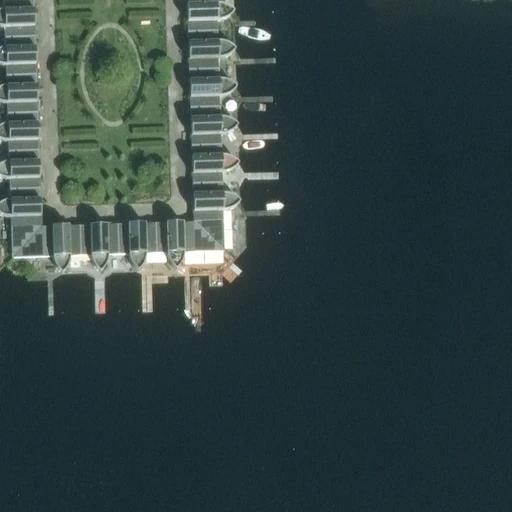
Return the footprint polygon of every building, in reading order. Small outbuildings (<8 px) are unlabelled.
[(2,0),(3,12),(3,13),(34,12),(33,0),(2,0)] [(231,16),(233,13),(232,12),(230,10),(228,9),(226,8),(225,7),(223,6),(219,5),(218,5),(215,5),(215,6),(184,7),(185,45),(217,44),(217,43),(216,23),(219,22),(221,22),(223,21),(225,20),(227,19),(229,17),(231,16)] [(0,28),(1,29),(3,29),(4,50),(4,51),(35,50),(34,12),(3,13),(3,12),(0,12),(0,28)] [(232,54),(234,51),(232,50),(231,49),(229,47),(228,46),(226,45),(224,44),(221,43),(219,43),(217,43),(217,44),(185,45),(187,83),(218,82),(218,81),(217,61),(220,60),(222,60),(225,59),(227,58),(228,57),(231,55),(232,54)] [(0,66),(2,67),(5,67),(5,88),(5,89),(36,88),(35,50),(4,51),(4,50),(3,50),(0,50),(0,66)] [(219,119),(218,98),(220,98),(223,98),(225,97),(228,96),(230,95),(231,93),(233,91),(235,89),(233,87),(232,86),(230,85),(228,84),(226,83),(224,82),(221,81),(218,81),(218,82),(187,83),(188,121),(219,120),(219,119)] [(0,104),(3,105),(6,105),(6,126),(6,127),(38,126),(36,88),(5,89),(5,88),(2,88),(0,88),(0,104)] [(220,158),(220,157),(219,136),(222,136),(224,136),(227,135),(229,134),(231,133),(233,131),(235,129),(235,128),(236,127),(235,125),(233,124),(230,122),(226,120),(223,119),(220,119),(219,119),(219,120),(188,121),(189,159),(220,158)] [(0,142),(2,143),(5,143),(7,143),(8,164),(8,165),(39,164),(38,126),(6,127),(6,126),(3,126),(1,127),(0,127),(0,142)] [(235,168),(238,165),(235,163),(233,161),(231,160),(229,159),(227,158),(225,157),(223,157),(220,157),(220,158),(189,159),(190,197),(221,196),(221,195),(221,174),(224,174),(225,174),(228,173),(230,172),(231,171),(234,169),(235,168)] [(0,179),(1,180),(3,181),(6,181),(8,181),(9,202),(9,203),(40,202),(39,164),(8,165),(8,164),(5,164),(1,165),(0,165),(0,179)] [(237,205),(239,203),(238,202),(236,201),(233,198),(231,197),(229,196),(227,196),(225,195),(221,195),(221,196),(190,197),(191,213),(192,223),(223,253),(222,212),(224,212),(227,212),(228,212),(230,211),(231,210),(233,209),(235,207),(237,205)] [(0,216),(1,217),(3,218),(5,219),(7,219),(10,219),(11,259),(40,228),(40,218),(41,218),(40,202),(9,203),(9,202),(6,202),(3,203),(2,203),(0,204),(0,203),(0,216)] [(172,269),(174,272),(177,270),(178,268),(180,266),(181,264),(182,261),(182,259),(182,257),(183,254),(223,253),(192,223),(181,224),(181,223),(165,224),(166,255),(165,255),(166,258),(166,259),(166,261),(167,263),(168,265),(169,266),(170,268),(172,269)] [(134,270),(136,273),(139,271),(140,269),(141,268),(143,265),(144,262),(144,260),(145,258),(145,256),(165,255),(166,255),(165,224),(127,225),(128,256),(127,256),(128,258),(128,260),(129,263),(130,265),(131,267),(132,269),(134,270)] [(97,273),(99,274),(100,272),(102,271),(103,268),(105,266),(106,264),(106,262),(107,259),(107,257),(127,256),(128,256),(127,225),(67,227),(68,258),(69,258),(90,257),(90,260),(90,262),(91,265),(92,267),(94,270),(95,271),(97,273)] [(59,274),(61,275),(62,274),(64,272),(66,270),(67,268),(68,266),(68,264),(69,261),(69,260),(69,258),(68,258),(67,227),(50,227),(50,228),(40,228),(11,259),(51,258),(52,261),(52,263),(53,265),(54,268),(56,271),(57,272),(59,274)]
